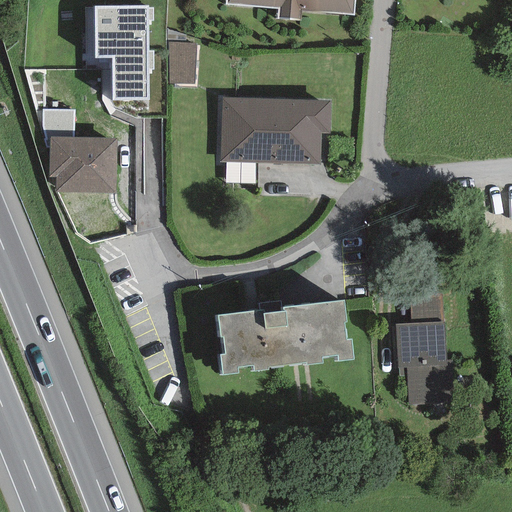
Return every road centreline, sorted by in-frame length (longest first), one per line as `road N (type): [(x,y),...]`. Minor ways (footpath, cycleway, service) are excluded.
road 1 (motorway): [(107,511),(0,239)]
road 2 (residential): [(154,270),(277,264),(313,249),(379,195)]
road 3 (residential): [(387,0),(379,195)]
road 4 (residential): [(379,195),(511,177)]
